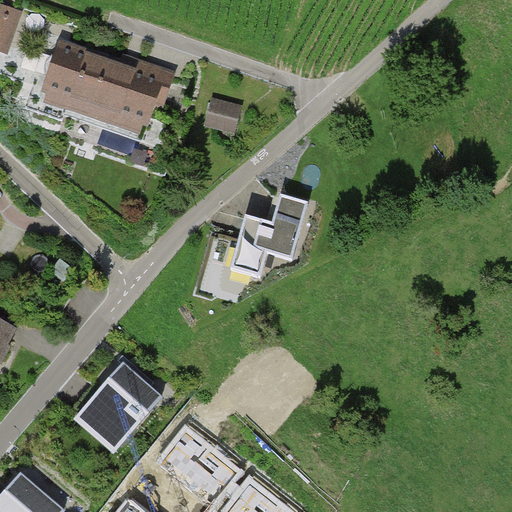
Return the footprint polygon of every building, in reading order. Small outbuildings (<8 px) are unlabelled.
[(22,15),(0,7),(0,53),(7,56),(22,15)] [(62,40),(39,103),(145,141),(157,108),(165,111),(176,80),(62,40)] [(207,127),(239,136),(248,105),(216,96),(207,127)] [(246,223),(232,276),(262,284),(269,258),(294,265),(309,208),(281,201),(273,230),(246,223)] [(0,360),(13,337),(0,330),(0,360)] [(124,370),(74,428),(115,462),(164,404),(124,370)] [(172,501),(188,511),(252,511),(256,507),(196,465),(172,501)] [(59,511),(22,480),(0,505),(0,511),(59,511)] [(277,511),(266,502),(257,511),(277,511)]
